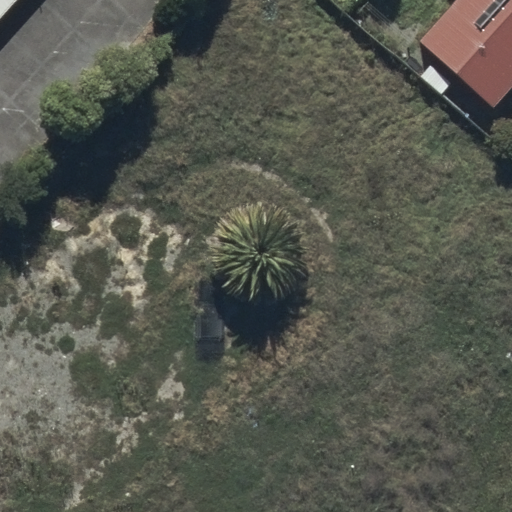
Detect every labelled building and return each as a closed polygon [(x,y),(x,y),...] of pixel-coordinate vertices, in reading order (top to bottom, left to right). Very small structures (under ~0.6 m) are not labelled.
[(0,0),(0,33),(29,0),(0,0)] [(511,75),(511,0),(448,0),(422,29),(495,95),(511,75)] [(458,434),(430,408),(337,511),(465,511),(499,476),(496,474),(511,457),(511,437),(482,409),(458,434)] [(268,433),(224,480),(256,511),(311,511),(331,492),(268,433)] [(0,511),(49,511),(50,511),(0,467),(0,511)]
